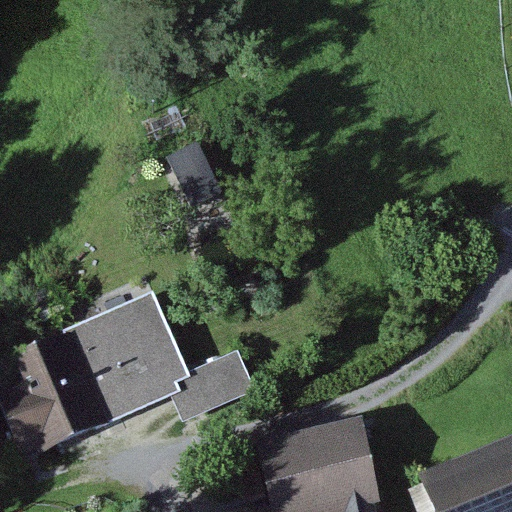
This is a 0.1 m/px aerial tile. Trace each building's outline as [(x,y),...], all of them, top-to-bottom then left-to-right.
[(167,158),(192,209),(222,194),(197,143),(167,158)] [(429,263),(481,246),(472,218),(420,235),(429,263)] [(43,395),(16,405),(44,476),(126,443),(122,434),(188,408),(196,430),(272,400),(258,364),(205,385),(174,306),(82,342),(86,352),(34,372),(43,395)] [(357,426),(266,447),(280,511),(325,511),(374,501),(357,426)] [(432,511),(511,511),(511,435),(417,476),(432,511)]
